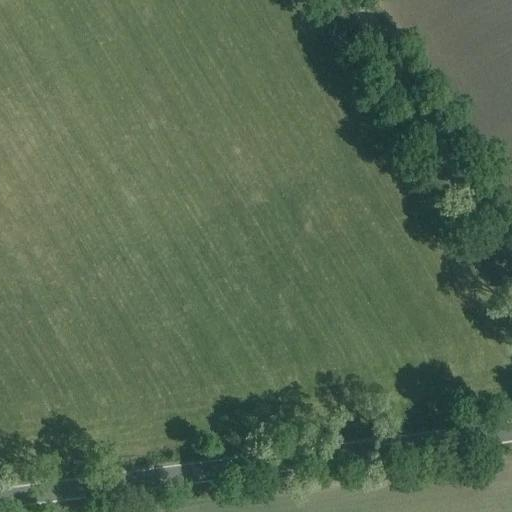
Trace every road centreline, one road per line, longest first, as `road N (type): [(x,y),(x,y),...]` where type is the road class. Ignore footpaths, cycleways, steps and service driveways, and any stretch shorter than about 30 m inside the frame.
road 1 (unclassified): [(0,500),(511,433)]
road 2 (track): [(511,264),(352,0)]
